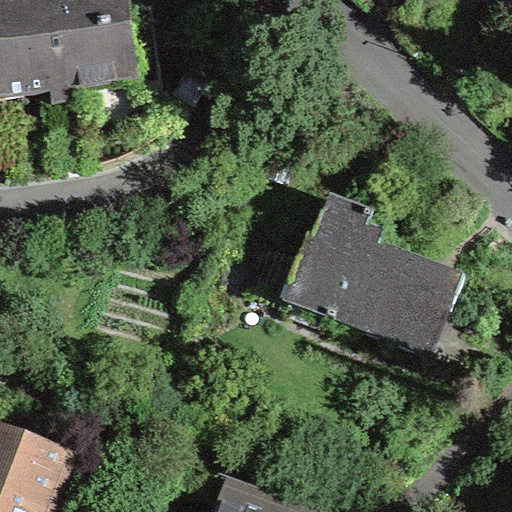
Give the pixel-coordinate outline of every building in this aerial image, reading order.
[(0,0),(0,98),(48,91),(35,0),(0,0)] [(125,0),(35,0),(48,91),(50,103),(66,100),(64,91),(137,81),(125,0)] [(291,287),(285,303),(290,305),(288,310),(291,311),(292,308),(356,333),(355,335),(358,336),(362,326),(410,345),(426,305),(434,308),(443,284),(378,260),(377,259),(386,236),(369,229),(374,217),(328,200),(312,243),(313,244),(308,257),(301,255),(289,286),(291,287)] [(0,511),(52,511),(55,505),(60,502),(65,488),(63,482),(73,457),(9,433),(0,429),(0,511)] [(280,511),(255,502),(242,498),(236,511),(235,511),(223,507),(221,511),(280,511)]
